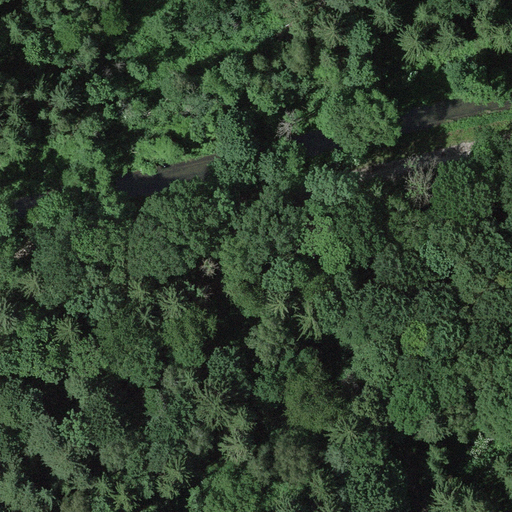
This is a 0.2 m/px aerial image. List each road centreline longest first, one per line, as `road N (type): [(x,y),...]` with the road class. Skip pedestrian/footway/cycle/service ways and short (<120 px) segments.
road 1 (track): [(0,265),(511,142)]
road 2 (track): [(506,511),(441,158)]
